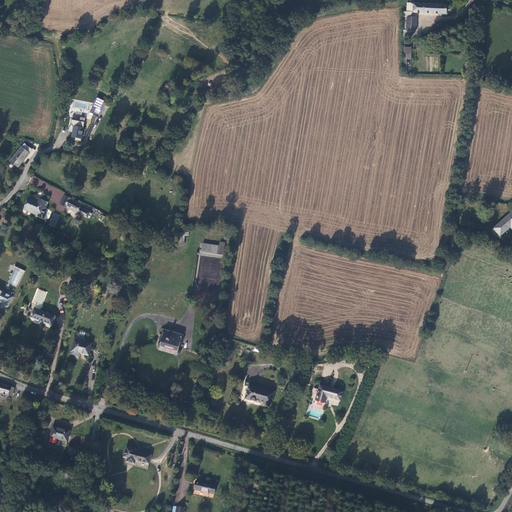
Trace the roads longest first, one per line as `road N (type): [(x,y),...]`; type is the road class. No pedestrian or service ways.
road 1 (unclassified): [(0,374),(448,511)]
road 2 (track): [(0,26),(58,42),(63,82),(53,148)]
